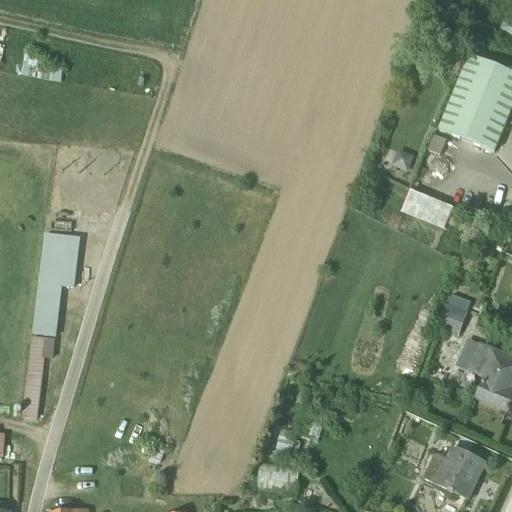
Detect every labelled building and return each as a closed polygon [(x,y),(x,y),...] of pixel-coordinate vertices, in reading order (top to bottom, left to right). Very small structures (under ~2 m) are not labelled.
[(511,23),(505,20),(498,32),(511,40),(511,23)] [(511,108),(511,76),(467,58),(436,132),(493,155),(511,108)] [(445,143),(432,137),(426,152),(439,157),(445,143)] [(406,174),(413,159),(397,152),(390,168),(406,174)] [(404,215),(448,230),(457,206),(413,191),(404,215)] [(71,290),(77,242),(44,236),(33,335),(54,339),(60,289),(71,290)] [(456,339),(465,316),(444,307),(436,331),(456,339)] [(50,360),(52,344),(32,341),(23,421),(34,422),(43,360),(50,360)] [(476,348),(466,343),(454,369),(468,376),(466,380),(479,386),(472,403),(506,418),(511,402),(511,360),(478,346),(476,348)] [(339,411),(343,392),(327,390),(323,408),(339,411)] [(288,466),(297,433),(281,428),(272,462),(288,466)] [(432,458),(421,481),(431,487),(431,488),(467,505),(485,466),(449,449),(443,462),(432,458)] [(295,496),(299,469),(259,465),(256,493),(295,496)]
